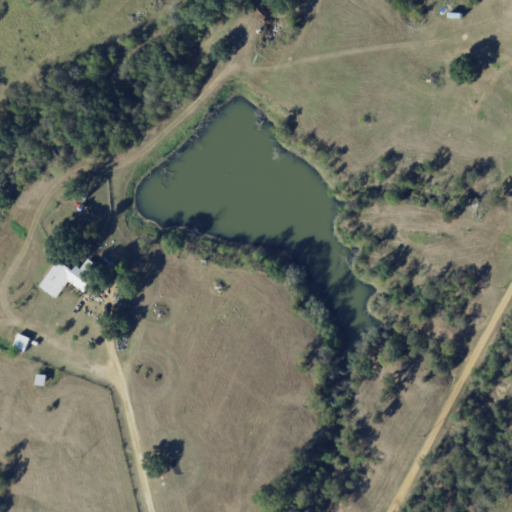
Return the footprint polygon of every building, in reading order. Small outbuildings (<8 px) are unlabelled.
[(69,284),(58,298),(43,286),(48,279),(46,277),(56,264),(58,265),(62,260),(76,271),(79,266),(83,269),(91,259),(99,265),(91,275),(96,279),(86,292),(72,281),(69,284)] [(15,312),(19,308),(24,313),(20,317),(15,312)] [(14,327),(19,330),(11,347),(4,344),(12,327),(14,327)] [(24,335),(34,340),(28,353),(17,348),(23,334),(24,335)] [(38,386),(39,375),(50,377),(48,387),(38,386)]
